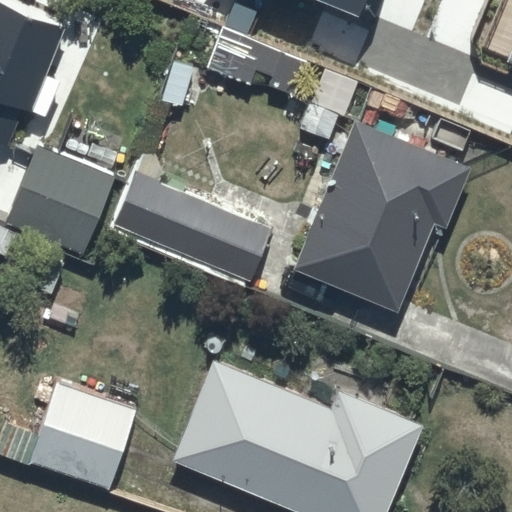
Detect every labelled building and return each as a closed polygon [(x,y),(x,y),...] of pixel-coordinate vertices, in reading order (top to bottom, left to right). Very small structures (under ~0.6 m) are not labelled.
[(63,15),(23,0),(0,0),(0,136),(5,138),(21,96),(45,106),(59,72),(43,65),(63,15)] [(511,0),(353,0),(349,12),(494,72),(505,42),(511,45),(511,0)] [(352,107),(291,257),(397,300),(431,217),(442,222),(469,155),(352,107)] [(113,167),(35,138),(6,216),(84,245),(113,167)] [(270,220),(132,164),(111,216),(250,272),(270,220)] [(212,348),(171,449),(324,511),(381,511),(421,415),(337,380),(330,396),(212,348)] [(135,401),(56,375),(30,454),(108,480),(135,401)]
